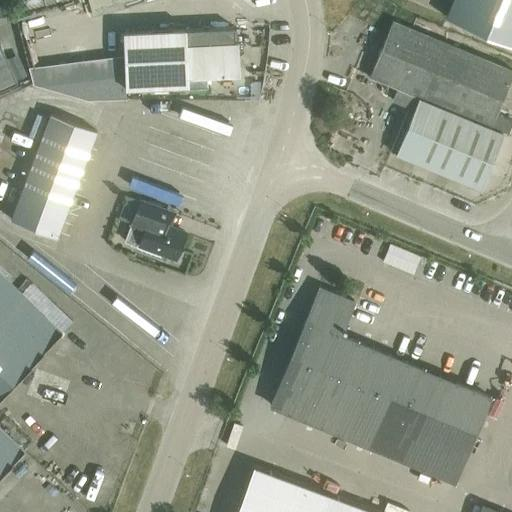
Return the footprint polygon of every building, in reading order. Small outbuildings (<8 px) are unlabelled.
[(511,0),(451,0),(445,17),(511,45),(511,0)] [(407,111),(411,113),(395,153),(480,188),(503,133),(507,135),(511,121),(511,120),(496,113),(511,74),(511,70),(391,21),(368,76),(397,88),(391,100),(408,107),(407,111)] [(234,42),(233,27),(124,32),(126,76),(87,78),(88,99),(127,97),(126,86),(184,83),(184,76),(236,74),(235,42),(234,42)] [(4,40),(0,41),(0,82),(18,74),(4,40)] [(95,131),(50,114),(10,220),(56,237),(95,131)] [(165,210),(139,200),(124,239),(138,244),(138,246),(174,259),(184,232),(160,223),(165,210)] [(393,246),(389,265),(420,272),(425,253),(393,246)] [(8,282),(0,289),(0,350),(22,372),(61,333),(8,282)] [(353,301),(319,287),(270,405),(454,481),(489,397),(339,335),(353,301)] [(0,395),(22,372),(0,350),(0,395)] [(0,472),(22,449),(0,427),(0,472)] [(377,511),(252,466),(235,511),(377,511)]
